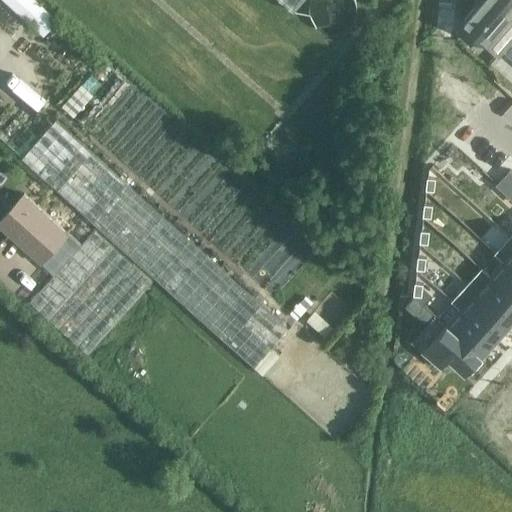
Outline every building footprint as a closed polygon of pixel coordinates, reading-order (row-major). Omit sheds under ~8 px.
[(5,0),(89,76),(104,60),(36,0),(5,0)] [(304,0),(282,0),(295,11),(304,0)] [(364,9),(365,4),(364,0),(314,0),(314,4),(315,9),(317,14),(319,18),(323,23),(327,26),(332,28),(336,29),(340,29),(346,28),(350,27),(355,24),(358,22),(361,18),(363,14),(364,9)] [(511,0),(477,0),(460,20),(498,54),(500,52),(508,59),(501,66),(511,74),(511,0)] [(466,146),(473,105),(458,103),(460,89),(441,85),(432,140),(466,146)] [(257,366),(289,327),(56,119),(21,157),(257,366)] [(511,171),(510,170),(497,184),(511,196),(511,171)] [(428,177),(426,190),(434,190),(436,178),(428,177)] [(68,233),(24,193),(0,219),(0,225),(42,263),(68,233)] [(425,204),(423,216),(431,217),(433,205),(425,204)] [(62,276),(70,266),(85,279),(91,273),(113,291),(102,304),(117,316),(151,274),(93,227),(57,272),(62,276)] [(421,230),(420,242),(428,243),(430,231),(421,230)] [(511,237),(510,236),(496,252),(511,266),(511,237)] [(482,267),(481,268),(511,295),(511,266),(496,252),(495,253),(504,260),(491,275),(482,267)] [(418,256),(417,268),(425,269),(426,257),(418,256)] [(511,295),(481,268),(467,284),(509,322),(511,319),(511,295)] [(415,282),(414,294),(422,295),(423,283),(415,282)] [(467,284),(453,300),(495,338),(509,322),(467,284)] [(461,308),(447,323),(481,353),(495,338),(453,300),(452,301),(461,308)] [(447,323),(423,351),(441,367),(450,357),(465,371),(469,367),(472,370),(481,360),(478,357),(481,353),(447,323)]
